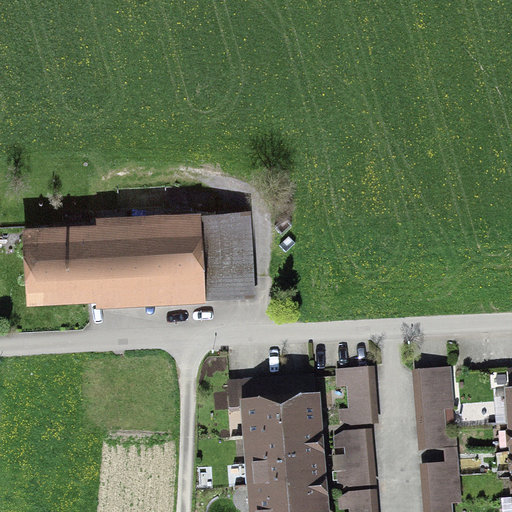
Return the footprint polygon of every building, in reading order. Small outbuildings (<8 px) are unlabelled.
[(98,312),(254,302),(248,206),(99,216),(99,221),(23,226),(28,307),(98,303),(98,312)] [(368,369),(337,371),(341,424),(372,422),(368,369)] [(459,511),(448,373),(419,375),(424,444),(444,442),(446,469),(425,470),(428,511),(459,511)] [(313,401),(311,378),(231,384),(232,407),(248,406),(313,401)] [(250,435),(310,431),(315,430),(313,401),(248,406),(250,435)] [(366,430),(342,432),(346,485),(370,483),(366,430)] [(252,462),(312,457),(310,431),(250,435),(252,462)] [(254,484),(286,482),(296,481),(302,481),(307,484),(315,483),(317,479),(319,479),(317,457),(312,457),(252,462),(254,484)] [(298,499),(296,481),(286,482),(288,511),(321,511),(321,495),(315,491),(306,491),(305,498),(298,499)] [(288,511),(286,482),(254,484),(256,511),(288,511)] [(371,511),(369,490),(348,492),(349,511),(371,511)]
